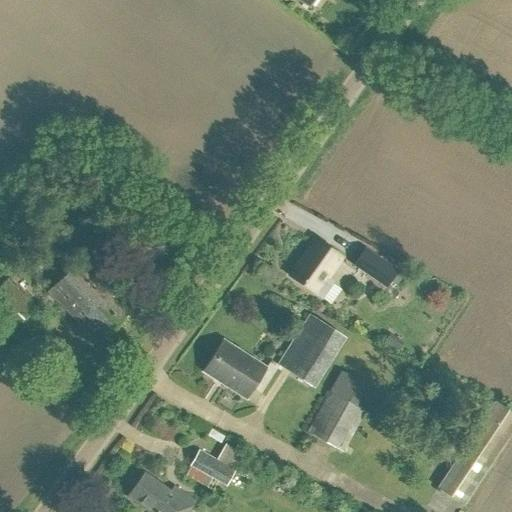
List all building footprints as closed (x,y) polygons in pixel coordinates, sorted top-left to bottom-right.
[(77,237),(89,225),(66,202),(54,214),(77,237)] [(323,279),(339,257),(315,240),(290,275),(322,298),(332,285),(323,279)] [(351,264),(385,288),(398,269),(364,246),(351,264)] [(85,314),(112,342),(134,319),(112,295),(123,284),(107,266),(95,278),(79,261),(46,294),(75,323),(85,314)] [(0,286),(0,324),(9,334),(35,309),(7,280),(0,286)] [(277,365),(308,385),(341,335),(310,315),(277,365)] [(204,372),(246,399),(266,368),(223,341),(204,372)] [(356,405),(366,384),(340,370),(306,431),(342,451),(365,410),(356,405)] [(436,489),(460,506),(511,429),(511,415),(494,403),(436,489)] [(205,473),(225,484),(242,453),(224,442),(215,458),(198,448),(183,474),(200,483),(205,473)] [(185,511),(192,503),(174,490),(170,494),(144,475),(128,497),(147,511),(185,511)]
